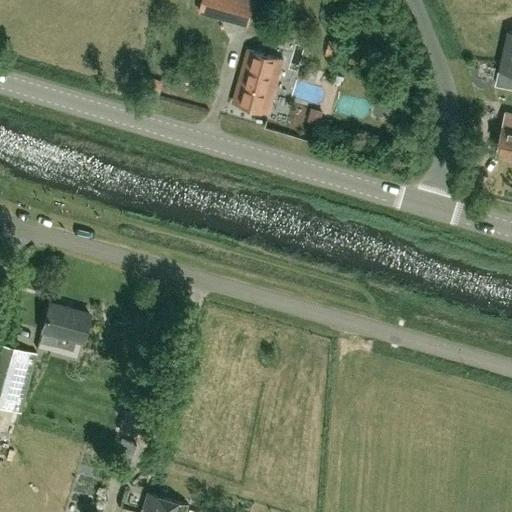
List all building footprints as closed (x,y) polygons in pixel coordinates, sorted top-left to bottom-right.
[(248,25),(255,0),(202,0),(200,11),(248,25)] [(511,31),(508,30),(499,69),(511,71),(511,31)] [(366,65),(370,53),(353,48),(350,60),(366,65)] [(247,49),(242,64),(231,101),(266,112),(282,59),(247,49)] [(164,81),(151,76),(145,90),(159,95),(164,81)] [(320,123),(323,111),(311,107),(307,120),(320,123)] [(511,157),(511,113),(506,112),(504,124),(503,124),(496,154),(511,157)] [(82,341),(90,314),(70,308),(50,302),(42,329),(59,334),(57,344),(72,348),(75,339),(82,341)] [(0,406),(19,412),(36,351),(0,340),(0,406)] [(117,454),(135,460),(140,443),(121,437),(117,454)] [(141,511),(181,511),(184,503),(146,493),(141,511)] [(254,511),(256,506),(245,503),(242,511),(254,511)]
